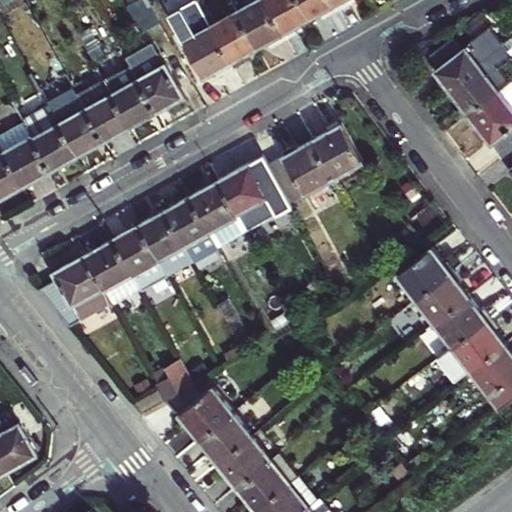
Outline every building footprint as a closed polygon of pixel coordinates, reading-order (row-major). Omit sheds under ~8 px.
[(155,21),(143,0),(131,0),(123,5),(137,31),(155,21)] [(240,23),(256,51),(267,45),(269,50),(276,46),(285,41),(267,8),(262,0),(242,0),(244,4),(233,10),(240,23)] [(309,23),(306,18),(295,0),(262,0),(267,8),(285,41),(293,37),(301,33),(299,28),(309,23)] [(295,0),(306,18),(316,13),(320,19),(327,15),(334,12),(327,0),(295,0)] [(327,0),(334,12),(341,8),(348,3),(346,0),(327,0)] [(172,28),(178,39),(192,32),(189,27),(203,20),(196,7),(181,15),(184,21),(172,28)] [(245,57),(256,51),(240,23),(233,10),(221,16),(218,11),(203,20),(230,71),(239,67),(247,62),(245,57)] [(490,19),(484,10),(468,23),(475,31),(490,19)] [(230,71),(203,20),(189,27),(192,32),(178,39),(201,81),(211,76),(214,80),(223,75),(230,71)] [(455,91),(470,111),(511,81),(511,80),(511,77),(502,65),(511,56),(511,36),(506,41),(493,23),(472,39),(473,41),(465,46),(457,36),(434,53),(443,65),(438,69),(455,91)] [(91,32),(80,38),(93,62),(105,57),(91,32)] [(148,40),(122,54),(127,62),(137,82),(165,67),(155,50),(154,50),(148,40)] [(101,77),(112,95),(137,82),(127,62),(101,77)] [(174,82),(165,67),(137,82),(155,114),(169,106),(182,99),(174,82)] [(74,92),(85,110),(112,95),(101,77),(74,92)] [(487,133),(504,155),(511,148),(511,82),(511,81),(470,111),(487,133)] [(155,114),(137,82),(112,95),(130,127),(142,121),(155,114)] [(49,106),(59,125),(85,110),(74,92),(49,106)] [(116,135),(130,127),(112,95),(85,110),(103,142),(116,135)] [(32,136),(33,139),(59,125),(49,106),(45,100),(20,114),(24,121),(32,136)] [(66,137),(76,156),(90,149),(103,142),(85,110),(59,125),(66,137)] [(0,142),(5,151),(32,136),(24,121),(0,134),(0,142)] [(319,132),(306,140),(328,179),(355,163),(333,124),(319,132)] [(39,150),(51,170),(64,163),(76,156),(66,137),(59,125),(33,139),(39,150)] [(13,166),(23,184),(37,177),(51,170),(39,150),(33,139),(32,136),(5,151),(13,166)] [(328,179),(306,140),(283,153),(260,166),(282,206),(328,179)] [(0,196),(1,196),(23,184),(13,166),(5,151),(0,142),(0,196)] [(260,166),(253,154),(234,165),(216,176),(234,209),(244,227),(270,213),(271,215),(281,210),(279,207),(282,206),(260,166)] [(217,242),(244,227),(234,209),(216,176),(202,184),(188,191),(209,228),(217,242)] [(164,206),(184,242),(209,228),(188,191),(181,196),(174,200),(164,206)] [(151,213),(139,220),(170,272),(194,259),(192,256),(184,242),(164,206),(151,213)] [(170,272),(139,220),(126,227),(113,234),(143,287),(170,272)] [(209,228),(184,242),(192,256),(217,242),(209,228)] [(115,302),(143,287),(113,234),(99,242),(86,250),(114,300),(115,302)] [(40,286),(71,325),(114,300),(86,250),(70,259),(54,268),(57,275),(40,286)] [(414,301),(446,275),(437,263),(428,251),(394,276),(414,301)] [(456,287),(446,275),(414,301),(433,325),(465,299),(456,287)] [(465,299),(433,325),(452,349),(484,322),(475,311),(465,299)] [(452,349),(470,373),(489,358),(503,347),(493,335),(484,322),(452,349)] [(511,358),(503,347),(489,358),(470,373),(499,408),(511,397),(511,358)] [(186,388),(198,382),(195,378),(191,369),(182,355),(154,370),(162,385),(169,397),(186,388)] [(203,362),(191,369),(195,378),(208,371),(203,362)] [(153,386),(148,377),(135,385),(140,393),(153,386)] [(169,397),(162,385),(153,390),(160,402),(161,401),(169,397)] [(183,428),(192,440),(226,414),(206,389),(194,398),(186,388),(169,397),(161,401),(174,417),(170,420),(177,429),(181,425),(183,428)] [(205,456),(212,464),(246,439),(226,414),(192,440),(202,452),(205,456)] [(21,422),(0,433),(0,458),(7,471),(23,462),(38,453),(21,422)] [(221,476),(231,488),(264,462),(246,439),(212,464),(219,473),(221,476)] [(208,468),(212,464),(205,456),(201,459),(208,468)] [(242,502),(249,510),(283,485),(264,462),(231,488),(240,499),(242,502)] [(219,473),(212,464),(208,468),(215,476),(219,473)] [(283,485),(249,510),(249,511),(296,511),(301,509),(290,494),(283,485)] [(322,511),(313,500),(301,509),(296,511),(322,511)] [(243,511),(246,511),(249,510),(242,502),(238,505),(243,511)]
